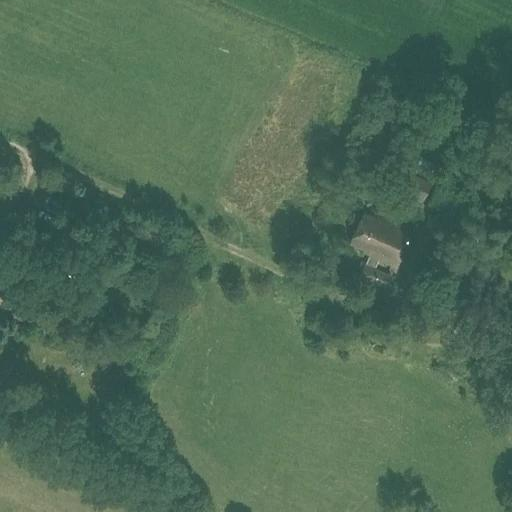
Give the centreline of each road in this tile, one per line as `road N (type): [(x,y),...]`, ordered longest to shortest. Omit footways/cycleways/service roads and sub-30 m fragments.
road 1 (unclassified): [(0,142),(285,274)]
road 2 (track): [(0,435),(162,511)]
